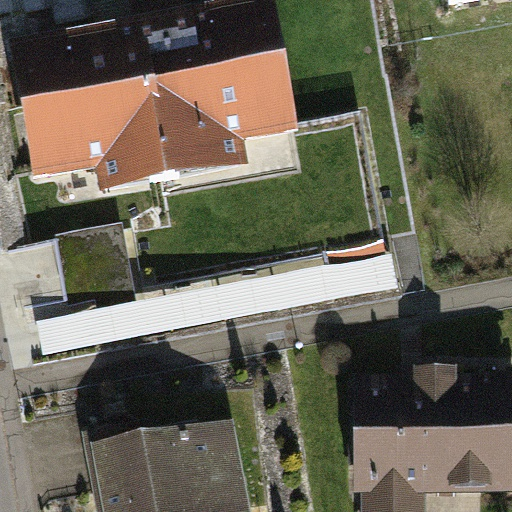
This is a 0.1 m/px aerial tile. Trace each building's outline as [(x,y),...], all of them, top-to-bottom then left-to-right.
[(131,0),(137,30),(14,53),(38,188),(99,177),(103,202),(250,175),(246,151),(298,142),(273,4),(190,19),(186,0),(131,0)] [(453,0),(455,8),(499,0),(453,0)] [(100,315),(138,308),(124,228),(58,240),(69,307),(97,302),(100,315)] [(100,315),(39,327),(46,360),(398,291),(391,259),(138,308),(100,315)] [(398,381),(356,380),(356,496),(367,496),(367,511),(426,511),(427,498),(511,498),(511,381),(459,381),(459,377),(427,377),(427,370),(398,370),(398,381)] [(155,426),(84,439),(97,511),(250,511),(235,429),(158,444),(155,426)]
